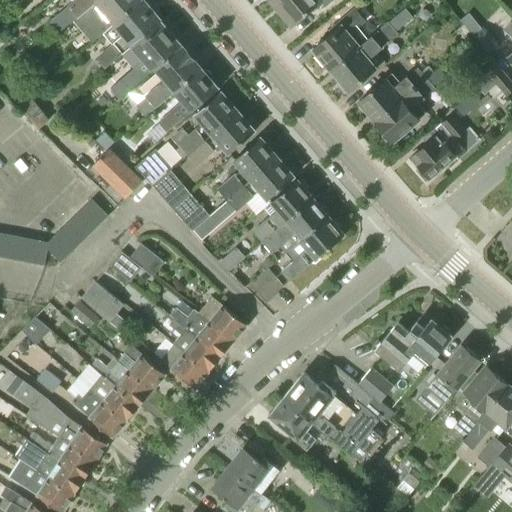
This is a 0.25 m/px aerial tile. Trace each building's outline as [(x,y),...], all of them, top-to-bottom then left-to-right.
[(57,34),(63,29),(73,22),(97,2),(98,0),(74,0),(49,23),(57,34)] [(142,0),(98,0),(97,2),(73,22),(91,43),(102,34),(142,0)] [(132,45),(160,21),(142,0),(102,34),(112,45),(96,59),(105,69),(130,48),(133,45),(132,45)] [(275,0),(272,3),(292,26),(321,0),(275,0)] [(336,25),(338,27),(312,49),(330,71),(368,39),(358,28),(366,21),(355,9),(336,25)] [(395,16),(387,22),(395,32),(403,25),(395,16)] [(133,45),(130,48),(141,61),(134,67),(134,68),(110,90),(118,100),(151,72),(153,71),(157,68),(155,67),(181,45),(160,21),(132,45),(133,45)] [(511,62),(511,21),(503,31),(511,38),(511,52),(507,58),(511,62)] [(378,68),(377,68),(385,61),(377,53),(382,49),(388,43),(397,34),(387,22),(368,39),(330,71),(348,93),(378,68)] [(483,27),(482,29),(473,36),(489,56),(500,47),(483,27)] [(176,91),(201,68),(181,45),(155,67),(157,68),(153,71),(156,74),(141,87),(150,98),(137,109),(145,117),(173,93),(173,94),(176,91)] [(506,99),(511,93),(511,82),(498,66),(486,76),(497,88),(506,99)] [(173,94),(182,104),(156,125),(164,135),(190,113),(190,114),(219,89),(201,68),(176,91),(173,94)] [(392,74),(387,78),(386,78),(358,102),(374,121),(403,98),(426,78),(418,68),(400,82),(392,74)] [(426,78),(403,98),(374,121),(382,130),(392,143),(421,119),(420,118),(425,113),(418,105),(424,99),(424,98),(434,89),(433,87),(441,80),(434,72),(426,78)] [(12,75),(0,85),(8,96),(20,86),(12,75)] [(486,97),(497,88),(486,76),(476,85),(486,97)] [(187,156),(239,112),(221,91),(192,116),(201,125),(196,130),(196,129),(188,135),(182,129),(168,140),(183,158),(186,155),(187,156)] [(48,120),(29,97),(19,105),(38,128),(48,120)] [(464,118),(473,111),(464,101),(456,108),(464,118)] [(256,132),(239,112),(187,156),(197,167),(215,151),(214,151),(219,146),(228,157),(256,132)] [(423,139),(427,143),(409,157),(419,170),(416,172),(424,183),(455,158),(457,161),(466,154),(457,142),(466,134),(451,115),(423,139)] [(110,149),(120,159),(133,147),(123,137),(110,149)] [(217,190),(226,201),(277,157),(260,137),(231,161),(240,171),(217,190)] [(127,198),(143,182),(120,159),(110,149),(106,153),(94,165),(93,166),(127,198)] [(143,177),(146,180),(152,187),(171,171),(162,160),(153,169),(140,156),(131,165),(143,177)] [(226,201),(209,215),(192,230),(192,231),(193,231),(201,241),(235,211),(236,212),(258,192),(267,202),(295,178),(277,157),(226,201)] [(190,193),(171,171),(152,187),(171,209),(173,208),(190,193)] [(261,243),(313,198),(297,180),(269,203),(269,204),(263,209),(270,216),(251,232),(261,243)] [(209,215),(190,193),(173,208),(192,230),(209,215)] [(284,253),(328,216),(313,198),(261,243),(271,255),(279,248),(284,253)] [(109,217),(108,216),(92,200),(84,207),(101,225),(109,217)] [(101,225),(84,207),(75,216),(92,233),(101,225)] [(75,216),(67,224),(84,241),(92,233),(75,216)] [(328,216),(284,253),(293,262),(280,273),(289,283),(345,236),(328,216)] [(67,224),(63,227),(59,232),(76,249),(84,241),(67,224)] [(59,232),(51,240),(68,257),(76,249),(59,232)] [(5,234),(0,258),(11,260),(16,236),(5,234)] [(16,236),(11,260),(22,262),(26,238),(16,236)] [(26,238),(22,262),(33,264),(37,240),(26,238)] [(47,251),(48,242),(37,240),(33,264),(44,266),(47,251)] [(59,264),(63,261),(68,257),(51,240),(48,242),(47,251),(59,264)] [(164,263),(141,244),(130,257),(142,266),(154,276),(164,263)] [(235,248),(218,263),(228,273),(244,258),(235,248)] [(121,252),(109,266),(130,282),(142,266),(130,257),(130,258),(121,252)] [(260,265),(265,271),(267,269),(274,263),(269,257),(260,265)] [(265,271),(249,284),(266,303),(284,287),(267,269),(265,271)] [(124,306),(95,282),(81,300),(110,323),(124,306)] [(235,340),(247,325),(222,305),(221,305),(211,297),(200,312),(235,340)] [(70,312),(89,328),(99,318),(79,301),(70,312)] [(222,356),(235,340),(200,312),(198,313),(194,310),(188,317),(176,308),(170,314),(222,356)] [(210,371),(222,356),(170,314),(169,315),(174,319),(169,326),(180,335),(174,343),(210,371)] [(35,345),(50,331),(35,317),(21,331),(35,345)] [(374,350),(399,370),(414,352),(429,365),(452,337),(431,319),(426,325),(419,318),(407,332),(397,323),(374,350)] [(169,369),(195,390),(210,371),(174,343),(166,353),(160,359),(170,368),(169,369)] [(462,345),(437,375),(426,388),(444,403),(455,390),(455,391),(480,361),(462,345)] [(141,355),(130,346),(124,354),(119,360),(153,391),(167,375),(141,354),(141,355)] [(141,406),(153,391),(119,360),(110,371),(97,359),(92,365),(106,376),(141,406)] [(368,404),(369,405),(375,398),(359,384),(336,364),(319,385),(304,373),(284,398),(313,421),(314,422),(351,453),(379,419),(365,408),(368,404)] [(90,389),(128,422),(141,406),(106,376),(92,365),(91,367),(101,376),(90,389)] [(450,432),(462,442),(509,385),(488,367),(456,405),(457,407),(465,414),(450,432)] [(36,381),(52,393),(61,382),(45,369),(36,381)] [(359,384),(375,398),(381,403),(382,402),(393,388),(371,369),(359,384)] [(13,395),(23,382),(17,377),(7,391),(13,395)] [(81,426),(70,420),(47,399),(23,382),(13,395),(30,408),(27,414),(60,435),(97,461),(108,444),(81,426)] [(511,387),(509,385),(462,442),(472,450),(489,429),(491,431),(497,424),(505,431),(511,421),(511,387)] [(72,403),(88,417),(87,418),(113,439),(128,422),(90,389),(82,398),(78,395),(72,403)] [(297,441),(307,449),(317,438),(308,430),(314,422),(313,421),(284,398),(269,416),(292,435),(291,436),(297,441)] [(395,413),(382,402),(381,403),(375,398),(369,405),(388,421),(395,413)] [(28,440),(86,478),(97,461),(60,435),(53,446),(32,433),(28,440)] [(489,467),(506,447),(494,437),(477,457),(489,467)] [(27,464),(75,495),(86,478),(28,440),(23,448),(33,455),(27,464)] [(511,448),(508,445),(506,447),(489,467),(471,488),(480,495),(487,498),(504,477),(511,484),(511,483),(511,448)] [(243,448),(229,467),(262,494),(280,471),(262,456),(259,459),(243,448)] [(438,465),(429,457),(422,465),(431,473),(438,465)] [(64,511),(75,495),(27,464),(20,459),(9,477),(36,495),(60,511),(64,511)] [(211,489),(227,501),(224,504),(234,511),(247,511),(262,494),(229,467),(211,489)] [(44,511),(31,503),(5,488),(0,496),(4,498),(0,504),(0,508),(6,511),(44,511)]
